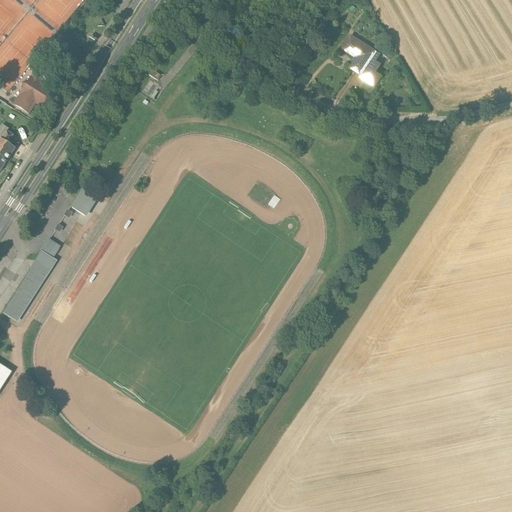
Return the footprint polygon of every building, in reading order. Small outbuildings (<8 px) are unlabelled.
[(377,53),(352,37),(343,50),(357,60),(351,70),(366,79),(366,80),(377,87),(376,86),(382,77),(376,73),(381,66),(375,62),(378,56),(377,53)] [(394,54),(387,50),(384,55),(390,59),(394,54)] [(0,80),(2,83),(24,58),(18,53),(13,59),(5,52),(0,57),(0,80)] [(160,75),(151,69),(148,74),(157,80),(160,75)] [(23,88),(14,103),(28,112),(34,102),(40,106),(50,90),(30,77),(28,81),(21,82),(23,88)] [(152,82),(149,79),(142,91),(153,98),(161,87),(158,85),(158,83),(153,80),(152,82)] [(377,87),(366,80),(361,88),(372,95),(377,87)] [(6,130),(1,138),(0,138),(0,137),(0,155),(6,159),(11,151),(12,152),(15,147),(10,143),(10,144),(7,142),(12,134),(6,130)] [(74,207),(94,215),(102,194),(81,186),(74,207)] [(57,246),(48,241),(42,251),(52,258),(52,257),(58,249),(56,248),(57,246)] [(31,269),(3,313),(16,321),(44,277),(45,277),(56,260),(52,257),(52,258),(42,251),(41,250),(30,268),(31,269)] [(0,389),(12,372),(0,364),(0,389)]
